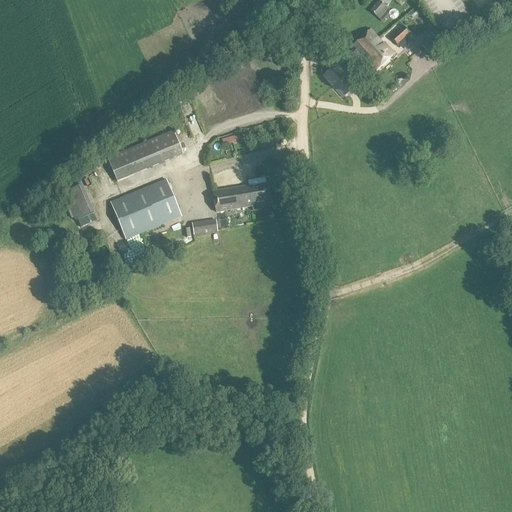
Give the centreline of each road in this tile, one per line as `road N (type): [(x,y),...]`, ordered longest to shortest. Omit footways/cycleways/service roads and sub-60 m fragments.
road 1 (track): [(307,184),(322,302),(303,433),(320,511)]
road 2 (unclassified): [(294,0),(304,40),(307,184)]
